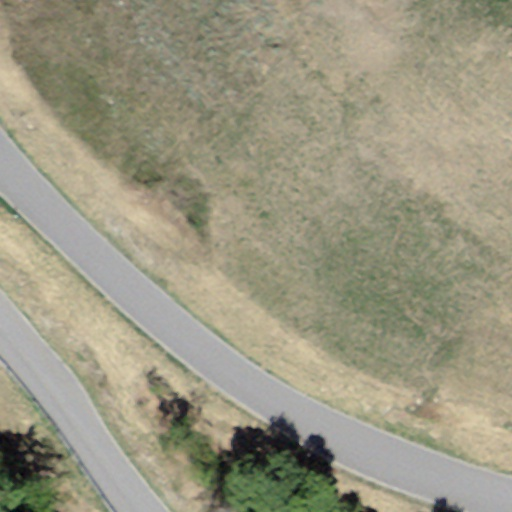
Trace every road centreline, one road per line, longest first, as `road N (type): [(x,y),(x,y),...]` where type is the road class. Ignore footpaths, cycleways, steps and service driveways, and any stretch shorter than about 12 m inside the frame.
road 1 (residential): [(0,157),(107,263),(250,379),(425,468),(511,493)]
road 2 (tertiary): [(149,511),(0,316)]
